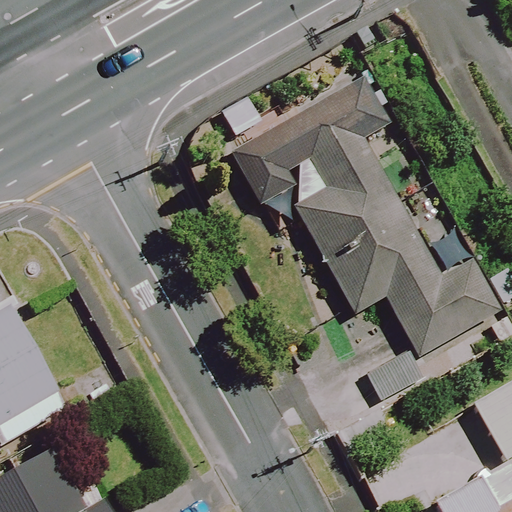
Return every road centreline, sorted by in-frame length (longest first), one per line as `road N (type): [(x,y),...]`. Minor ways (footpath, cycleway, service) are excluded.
road 1 (residential): [(54,119),(91,164),(289,511)]
road 2 (trunk): [(267,0),(54,119)]
